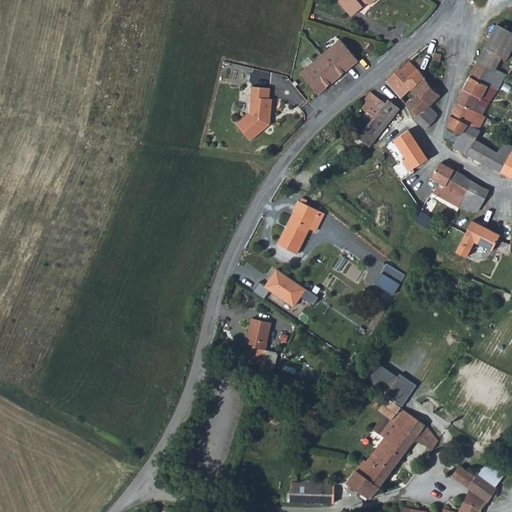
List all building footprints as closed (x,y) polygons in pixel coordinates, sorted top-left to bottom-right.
[(342,0),(340,2),(354,17),(365,8),(363,6),(368,2),(371,6),(378,0),(342,0)] [(511,32),(498,25),(485,47),(502,56),(507,59),(511,49),(511,32)] [(301,73),(319,94),(359,62),(342,40),(301,73)] [(506,74),(495,69),(502,56),(485,47),(469,76),(497,90),(505,75),(506,74)] [(442,54),(435,53),(433,60),(441,62),(442,54)] [(409,60),(400,69),(410,78),(411,79),(420,70),(409,60)] [(400,69),(399,68),(386,81),(395,91),(410,78),(400,69)] [(410,78),(395,91),(401,98),(410,89),(416,95),(418,93),(430,105),(440,95),(429,83),(420,70),(411,79),(410,78)] [(497,90),(469,76),(456,102),(474,111),(479,98),(489,103),(490,102),(497,90)] [(249,113),(237,124),(251,140),(270,124),(272,99),(269,98),(270,88),(252,86),(249,113)] [(374,88),(371,92),(386,103),(389,99),(389,98),(379,90),(374,88)] [(416,95),(410,89),(401,98),(407,104),(416,95)] [(358,138),(368,146),(381,133),(401,109),(389,99),(386,103),(371,92),(360,106),(374,118),(358,138)] [(430,105),(418,93),(416,95),(407,104),(411,109),(418,116),(415,120),(425,129),(435,120),(434,119),(425,111),(429,106),(430,105)] [(489,103),(479,98),(474,111),(486,117),(493,104),(490,102),(489,103)] [(449,126),(454,129),(461,133),(460,136),(473,143),(476,140),(481,131),(479,130),(486,117),(474,111),(456,102),(450,116),(449,126)] [(438,115),(429,106),(425,111),(434,119),(438,115)] [(415,172),(413,168),(406,160),(420,151),(421,150),(409,132),(404,126),(388,140),(391,144),(394,141),(400,149),(388,158),(401,180),(415,172)] [(489,147),(476,140),(473,143),(460,136),(454,147),(480,162),(489,147)] [(511,146),(504,142),(498,153),(489,147),(480,162),(511,178),(511,146)] [(365,149),(354,158),(356,161),(359,158),(361,161),(368,154),(365,149)] [(428,160),(420,151),(406,160),(413,168),(423,163),(428,160)] [(432,193),(458,208),(465,196),(458,192),(450,186),(452,183),(448,181),(454,170),(441,163),(431,178),(440,183),(432,193)] [(465,177),(454,170),(448,181),(452,183),(450,186),(458,192),(465,177)] [(415,172),(401,180),(410,193),(423,185),(415,172)] [(473,182),(465,177),(458,192),(465,196),(473,182)] [(489,191),(473,182),(465,196),(458,208),(474,212),(479,211),(489,191)] [(293,211),(295,212),(279,244),(297,254),(317,215),(321,217),(324,213),(298,200),(293,211)] [(433,219),(419,211),(413,221),(427,229),(433,219)] [(486,228),(473,221),(456,252),(466,258),(474,242),(478,244),(486,228)] [(486,228),(478,244),(491,251),(500,235),(486,228)] [(501,240),(498,252),(511,255),(511,253),(511,237),(511,244),(501,240)] [(406,277),(386,266),(375,286),(394,297),(406,277)] [(304,290),(276,270),(265,286),(293,306),(304,290)] [(249,357),(262,360),(265,348),(271,322),(251,318),(245,345),(251,346),(249,357)] [(279,353),(265,348),(262,360),(261,368),(276,373),(279,353)] [(387,391),(398,376),(381,363),(369,378),(387,391)] [(372,501),(380,488),(412,443),(426,425),(387,398),(379,410),(386,415),(375,430),(383,438),(367,461),(365,463),(362,466),(361,471),(351,485),(372,501)] [(434,435),(426,425),(412,443),(426,448),(428,446),(427,446),(434,435)] [(438,441),(434,435),(427,446),(428,446),(433,450),(438,441)] [(470,489),(487,502),(497,488),(475,472),(473,475),(459,465),(452,477),(470,489)] [(299,501),(302,483),(292,482),(287,501),(299,501)] [(299,501),(334,502),(334,494),(316,493),(317,483),(302,483),(299,501)] [(316,493),(334,494),(334,484),(317,483),(316,493)] [(467,494),(464,500),(482,509),(485,505),(487,502),(470,489),(467,494)] [(480,511),(482,509),(464,500),(457,511),(454,511),(442,509),(441,511),(426,511),(418,510),(410,509),(403,507),(402,511),(480,511)]
